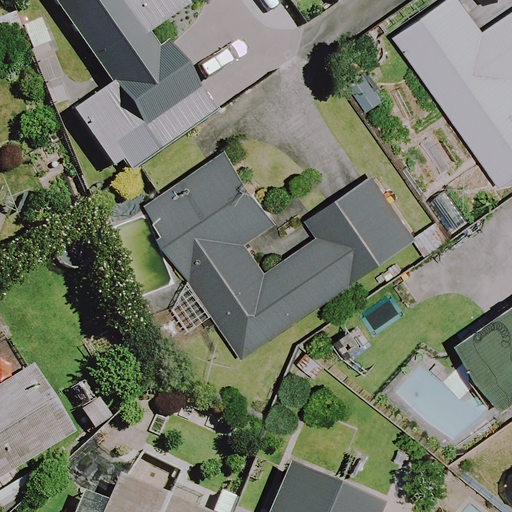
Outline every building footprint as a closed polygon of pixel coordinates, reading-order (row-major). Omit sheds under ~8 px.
[(46,0),(108,88),(71,113),(118,181),(144,163),(288,63),(243,0),(46,0)] [(511,14),(486,32),(464,0),(448,0),(399,34),(504,186),(511,180),(511,14)] [(278,224),(222,140),(151,187),(161,202),(148,210),(245,356),(425,238),(380,170),(301,222),(311,238),(266,268),(250,243),(278,224)] [(511,306),(467,337),(511,403),(511,306)] [(0,388),(0,477),(66,438),(26,372),(0,388)] [(375,511),(378,506),(286,470),(269,511),(375,511)] [(206,511),(116,472),(98,511),(206,511)]
